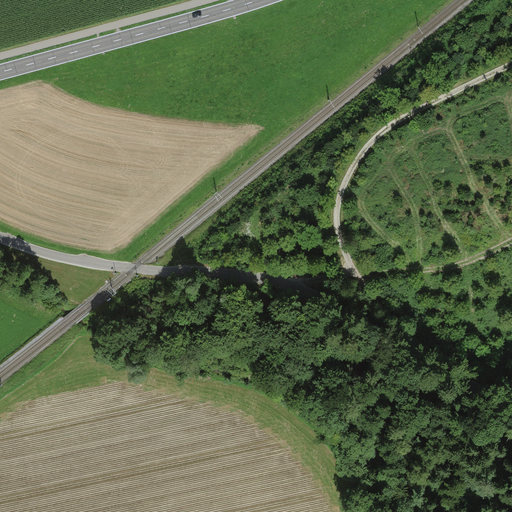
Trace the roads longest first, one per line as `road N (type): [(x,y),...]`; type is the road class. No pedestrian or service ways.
road 1 (unclassified): [(511,417),(479,390),(295,287),(88,263),(0,235)]
road 2 (track): [(274,280),(352,273),(337,209),(370,143),(511,65)]
road 3 (track): [(419,357),(352,273),(458,263),(511,241)]
road 4 (secondary): [(0,72),(259,0)]
